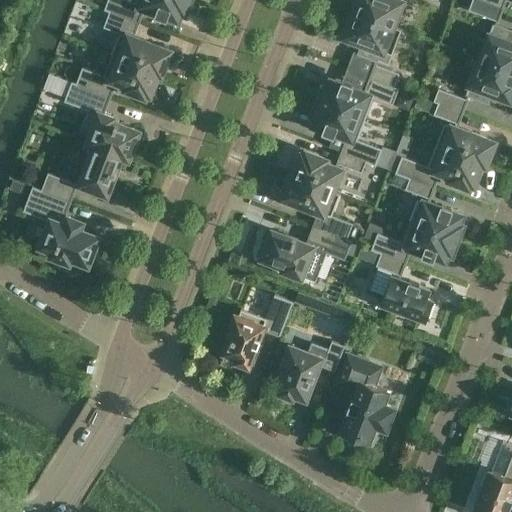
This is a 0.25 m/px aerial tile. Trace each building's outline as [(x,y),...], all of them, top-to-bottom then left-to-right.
[(189,0),(136,0),(135,2),(130,0),(107,0),(104,9),(109,11),(138,22),(144,7),(157,12),(156,14),(166,18),(167,16),(178,20),(181,11),(185,13),(189,0)] [(393,25),(402,0),(356,0),(356,2),(358,3),(355,11),(393,25)] [(497,21),(502,8),(482,0),(471,0),(468,9),(496,20),(497,21)] [(162,73),(170,52),(166,51),(167,50),(130,35),(131,32),(133,32),(133,33),(134,33),(138,22),(109,11),(104,27),(120,33),(112,54),(162,73)] [(361,54),(388,64),(402,28),(393,25),(355,11),(352,19),(349,19),(343,36),(364,44),(361,54)] [(511,71),(511,41),(508,40),(511,31),(493,23),(479,59),(511,71)] [(82,67),(76,83),(110,95),(114,84),(113,84),(111,84),(113,80),(127,85),(126,89),(145,96),(147,93),(150,94),(158,73),(161,74),(162,73),(112,54),(104,75),(82,67)] [(511,71),(479,59),(466,94),(485,101),(488,91),(510,99),(511,93),(511,71)] [(370,77),(394,86),(399,73),(376,64),(375,63),(370,77)] [(365,118),(373,97),(393,104),(399,88),(394,86),(370,77),(364,92),(352,87),(352,85),(342,81),(341,83),(331,79),(328,87),(324,86),(319,100),(365,118)] [(110,95),(76,83),(72,81),(64,100),(90,110),(87,117),(96,121),(88,142),(95,145),(121,155),(128,158),(129,154),(130,155),(135,144),(133,143),(138,131),(111,121),(113,118),(103,114),(110,95)] [(434,101),(438,102),(462,112),(467,99),(466,98),(466,99),(438,88),(434,101)] [(413,97),(401,93),(396,105),(408,109),(413,97)] [(314,124),(324,128),(323,131),(334,134),(334,132),(347,137),(342,152),(366,162),(375,165),(382,148),(357,139),(365,118),(319,100),(313,114),(317,116),(314,124)] [(462,112),(438,102),(434,114),(457,123),(458,124),(462,112)] [(444,122),(435,145),(485,164),(494,143),(490,141),(491,140),(444,122)] [(121,155),(95,145),(80,183),(84,185),(83,186),(94,190),(95,189),(110,194),(115,179),(113,178),(121,155)] [(474,185),(482,163),(485,164),(435,145),(427,166),(401,156),(395,173),(409,178),(434,187),(438,175),(437,175),(435,175),(437,171),(451,176),(449,179),(469,187),(470,183),(474,185)] [(290,174),(290,175),(340,194),(340,193),(333,190),(341,169),(325,163),(326,159),(306,152),(305,155),(302,154),(294,175),(290,174)] [(366,162),(342,152),(337,163),(338,164),(339,163),(362,172),(366,162)] [(42,189),(70,200),(77,183),(76,182),(76,183),(48,172),(42,189)] [(290,175),(282,196),(285,197),(285,198),(319,211),(313,227),(346,239),(352,223),(332,215),(340,194),(290,175)] [(434,187),(409,178),(405,189),(428,198),(429,198),(434,187)] [(70,200),(42,189),(33,186),(23,211),(50,221),(41,244),(40,244),(40,245),(54,250),(52,255),(69,261),(70,257),(89,264),(94,251),(93,250),(98,237),(79,230),(82,222),(65,216),(70,200)] [(410,221),(457,239),(462,224),(459,223),(462,215),(451,211),(452,208),(442,204),(441,207),(424,200),(423,201),(418,199),(410,221)] [(410,221),(402,242),(377,233),(371,249),(405,262),(411,247),(424,252),(423,254),(433,258),(434,256),(445,260),(448,251),(451,253),(457,239),(410,221)] [(265,242),(260,253),(264,254),(262,257),(285,266),(284,269),(316,281),(326,252),(344,259),(351,241),(346,239),(313,227),(306,244),(272,231),(268,243),(265,242)] [(400,275),(405,262),(371,249),(371,250),(380,253),(376,266),(399,274),(399,275),(400,275)] [(398,308),(426,318),(433,301),(426,299),(429,291),(418,286),(419,284),(409,280),(408,282),(391,276),(381,301),(385,302),(383,306),(397,311),(398,308)] [(231,335),(224,352),(238,357),(236,361),(249,366),(257,345),(260,338),(259,338),(264,326),(268,327),(268,329),(267,329),(267,330),(280,335),(293,301),(275,294),(266,318),(241,308),(238,316),(235,314),(228,333),(231,335)] [(284,363),(287,365),(279,387),(282,388),(281,392),(292,396),(293,393),(305,397),(318,363),(336,370),(345,345),(332,340),(328,349),(312,343),(308,353),(291,346),(284,363)] [(380,367),(348,355),(337,381),(358,389),(355,399),(352,398),(348,408),(351,409),(342,432),(350,435),(349,439),(363,444),(364,440),(367,442),(374,424),(386,429),(394,408),(382,403),(387,389),(373,383),(380,367)] [(504,511),(506,507),(509,508),(511,498),(511,497),(510,496),(511,491),(511,455),(505,475),(491,470),(490,473),(486,471),(481,485),(485,487),(475,511),(504,511)]
